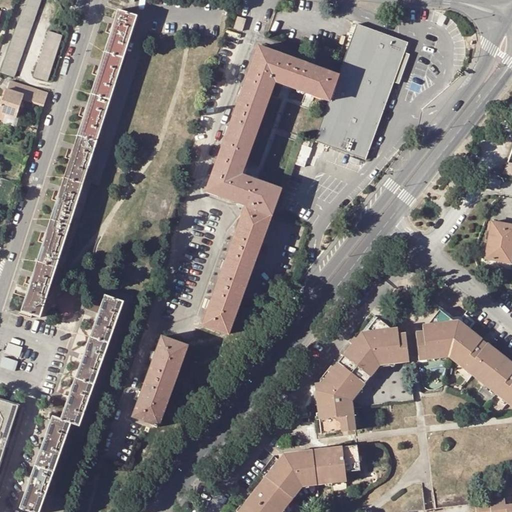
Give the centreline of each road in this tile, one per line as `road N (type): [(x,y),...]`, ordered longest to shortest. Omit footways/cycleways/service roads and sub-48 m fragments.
road 1 (secondary): [(506,23),(470,86),(393,187),(132,511)]
road 2 (secondary): [(162,511),(389,219)]
road 3 (residential): [(90,0),(0,297)]
road 4 (secondary): [(389,219),(511,66)]
